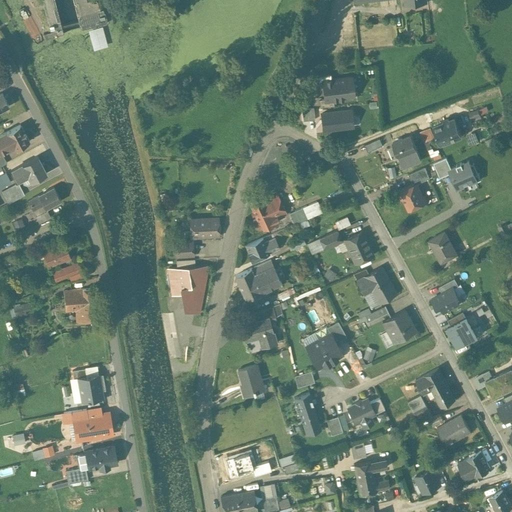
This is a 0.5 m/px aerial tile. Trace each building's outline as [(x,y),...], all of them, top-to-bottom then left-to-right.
[(331,72),(315,74),(316,82),(322,82),(322,79),(331,78),(331,72)] [(331,78),(322,79),(322,82),(324,97),(324,99),(333,98),(354,96),(353,94),(355,94),(354,83),(352,83),(351,76),(331,78)] [(2,93),(0,93),(0,109),(9,105),(2,93)] [(333,98),(324,99),(324,97),(319,98),(320,106),(334,104),(333,98)] [(303,119),(315,118),(314,106),(302,107),(303,119)] [(350,109),(322,113),(324,129),(352,125),(350,109)] [(478,109),(469,113),(471,119),(480,115),(478,109)] [(455,118),(434,127),(440,143),(441,143),(441,142),(448,139),(448,140),(461,135),(455,118)] [(20,124),(5,132),(7,135),(0,139),(0,150),(1,152),(13,145),(14,149),(29,141),(20,124)] [(430,128),(420,132),(424,142),(435,138),(430,128)] [(475,132),(470,134),(474,142),(478,140),(475,132)] [(411,135),(393,143),(402,167),(421,160),(411,135)] [(377,140),(364,145),(367,152),(380,146),(377,140)] [(42,157),(48,171),(54,169),(48,155),(42,157)] [(37,156),(11,169),(17,180),(27,174),(31,181),(46,173),(37,156)] [(469,160),(462,163),(461,162),(456,164),(457,165),(449,169),(457,187),(477,178),(469,160)] [(425,167),(408,174),(413,185),(417,183),(417,184),(430,178),(425,167)] [(5,172),(0,175),(0,186),(10,181),(5,172)] [(18,182),(1,191),(8,203),(24,194),(18,182)] [(417,184),(417,183),(413,185),(406,189),(404,188),(397,191),(401,198),(403,197),(409,209),(417,206),(419,207),(426,204),(426,200),(425,196),(422,195),(417,184)] [(53,186),(28,200),(33,210),(43,204),(45,208),(61,200),(53,186)] [(287,213),(277,194),(267,198),(277,218),(287,213)] [(262,201),(260,196),(250,201),(263,228),(278,220),(277,218),(267,198),(262,201)] [(317,201),(302,208),(307,218),(322,212),(317,201)] [(302,208),(289,213),(294,224),(307,219),(307,218),(302,208)] [(47,210),(37,216),(41,224),(51,218),(47,210)] [(335,222),(338,229),(350,223),(347,216),(335,222)] [(218,217),(190,218),(191,236),(219,235),(218,217)] [(507,223),(499,227),(504,237),(511,233),(507,223)] [(336,230),(320,237),(325,248),(341,241),(336,230)] [(362,231),(345,239),(349,248),(348,251),(349,254),(352,255),(355,262),(372,254),(362,231)] [(457,253),(445,231),(429,240),(441,262),(457,253)] [(263,237),(246,244),(249,252),(248,252),(252,260),(269,252),(265,242),(263,237)] [(275,238),(265,242),(269,252),(279,248),(275,238)] [(193,240),(175,241),(176,256),(194,254),(193,240)] [(298,240),(288,245),(290,250),(300,245),(298,240)] [(65,243),(42,252),(47,265),(70,256),(65,243)] [(270,259),(251,268),(261,291),(281,283),(270,259)] [(79,262),(64,267),(67,275),(82,269),(79,262)] [(208,265),(168,267),(172,293),(181,292),(184,309),(199,312),(208,265)] [(395,293),(381,266),(368,273),(357,280),(356,280),(362,289),(369,285),(379,302),(395,293)] [(64,267),(53,272),(56,280),(67,275),(64,267)] [(251,268),(235,275),(245,299),(261,291),(251,268)] [(365,268),(353,273),(357,280),(368,273),(365,268)] [(453,286),(431,298),(437,308),(440,306),(443,311),(459,303),(456,297),(458,296),(453,286)] [(92,287),(64,290),(65,310),(75,310),(76,321),(95,320),(92,287)] [(13,315),(32,310),(29,300),(10,306),(13,315)] [(278,303),(273,305),(276,316),(282,313),(279,303),(278,303)] [(273,305),(261,310),(263,319),(269,317),(276,316),(273,305)] [(385,305),(365,315),(368,321),(388,312),(385,305)] [(405,309),(382,321),(394,342),(416,330),(405,309)] [(263,319),(241,325),(245,340),(259,336),(262,347),(276,343),(269,317),(263,319)] [(478,336),(474,327),(473,328),(466,317),(455,323),(447,327),(454,340),(457,338),(460,344),(466,341),(467,342),(478,336)] [(346,336),(338,321),(327,327),(330,332),(336,342),(346,336)] [(336,342),(330,332),(318,338),(331,362),(337,358),(337,357),(343,354),(336,342)] [(331,362),(318,338),(306,345),(318,368),(324,364),(325,365),(331,362)] [(366,346),(364,357),(372,359),(374,347),(366,346)] [(256,363),(237,368),(242,385),(240,385),(243,394),(253,391),(254,393),(255,393),(254,390),(262,387),(263,389),(264,388),(256,363)] [(85,367),(72,369),(74,377),(78,377),(78,376),(86,375),(85,367)] [(455,399),(439,367),(416,379),(423,393),(432,389),(441,406),(455,399)] [(511,369),(511,368),(486,380),(493,395),(511,386),(511,369)] [(311,370),(294,374),(297,386),(314,381),(311,370)] [(86,375),(78,376),(78,377),(82,400),(87,399),(88,400),(89,400),(89,399),(103,396),(99,373),(86,375)] [(24,384),(15,386),(17,394),(26,391),(24,384)] [(309,391),(294,396),(296,403),(294,403),(297,411),(299,411),(304,427),(319,422),(309,391)] [(433,417),(421,394),(408,401),(419,421),(428,418),(433,417)] [(379,397),(369,402),(374,413),(384,408),(379,397)] [(367,398),(348,407),(355,423),(360,420),(363,425),(372,420),(370,416),(375,414),(374,413),(369,402),(367,398)] [(511,399),(501,405),(503,409),(500,410),(505,421),(511,417),(511,399)] [(101,404),(60,412),(62,422),(72,421),(76,441),(113,434),(108,409),(102,410),(101,404)] [(462,413),(437,427),(442,436),(447,433),(451,441),(452,442),(454,441),(454,439),(471,430),(462,413)] [(433,417),(428,418),(432,426),(444,420),(441,414),(433,417)] [(338,416),(327,419),(332,434),(343,431),(341,425),(338,416)] [(229,429),(209,432),(215,466),(235,463),(232,440),(231,441),(229,429)] [(12,433),(14,443),(26,441),(24,431),(12,433)] [(363,441),(350,445),(353,458),(366,455),(363,441)] [(32,447),(34,457),(55,453),(53,444),(32,447)] [(113,445),(96,448),(85,451),(85,452),(87,465),(87,466),(116,460),(113,445)] [(481,449),(458,461),(466,478),(475,474),(475,475),(490,467),(481,449)] [(85,452),(77,453),(80,467),(85,466),(87,465),(85,452)] [(455,452),(446,455),(448,460),(457,456),(455,452)] [(446,455),(439,458),(441,463),(448,460),(446,455)] [(370,460),(354,463),(357,479),(373,475),(372,469),(386,466),(384,458),(370,461),(370,460)] [(298,462),(284,466),(286,472),(299,468),(298,462)] [(247,464),(235,466),(237,479),(249,476),(247,464)] [(80,467),(66,469),(68,482),(88,479),(85,466),(80,467)] [(432,468),(416,475),(423,492),(440,484),(432,468)] [(373,475),(357,479),(359,494),(376,490),(390,487),(388,479),(374,482),(373,475)] [(334,480),(324,482),(326,492),(336,490),(334,480)] [(253,488),(236,491),(240,511),(243,511),(257,509),(253,488)] [(393,489),(386,490),(387,498),(394,497),(393,489)] [(503,489),(490,496),(497,511),(501,511),(511,507),(503,489)] [(240,511),(236,491),(220,495),(222,511),(240,511)] [(276,495),(269,496),(272,511),(277,510),(279,509),(276,495)] [(269,496),(262,497),(264,511),(268,511),(272,511),(269,496)] [(278,499),(280,507),(286,505),(286,509),(291,508),(289,496),(278,499)] [(374,511),(373,503),(358,506),(359,511),(374,511)]
